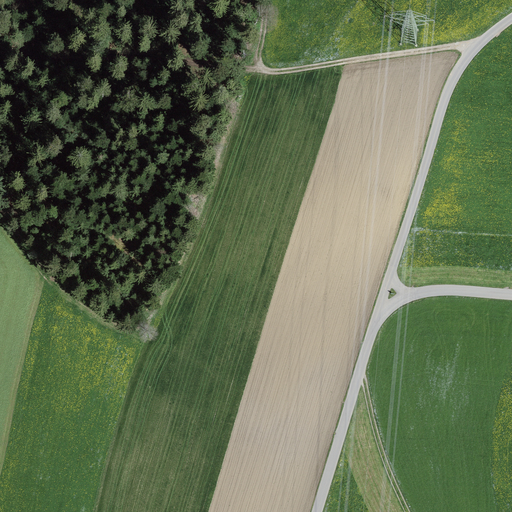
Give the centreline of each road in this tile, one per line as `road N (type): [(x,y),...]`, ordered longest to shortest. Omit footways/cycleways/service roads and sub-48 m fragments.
road 1 (track): [(478,45),(307,69),(0,66)]
road 2 (unclassified): [(385,295),(445,97),(467,57),(511,18)]
road 3 (unclassified): [(316,511),(385,295)]
road 4 (track): [(360,368),(375,432),(408,511)]
road 5 (unclassified): [(511,297),(385,295)]
